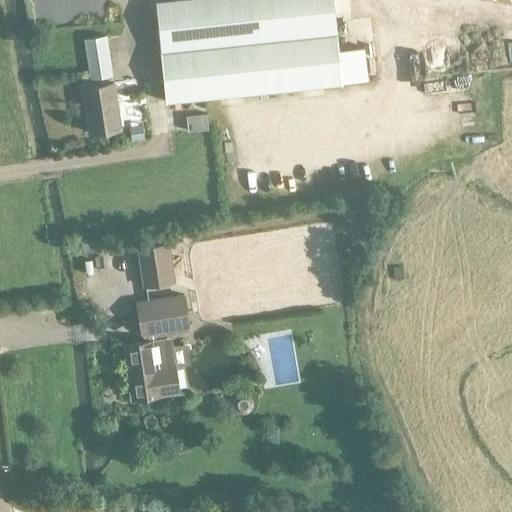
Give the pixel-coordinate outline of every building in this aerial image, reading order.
[(154,0),(165,101),(341,83),(332,0),(154,0)] [(112,74),(106,35),(83,38),(89,78),(112,74)] [(89,132),(120,127),(112,82),(81,87),(89,132)] [(187,127),(206,127),(206,111),(187,112),(187,127)] [(162,243),(138,247),(144,285),(168,281),(162,243)] [(189,326),(184,294),(135,301),(141,334),(189,326)] [(131,398),(162,394),(178,391),(171,347),(167,343),(166,338),(122,344),(131,398)]
